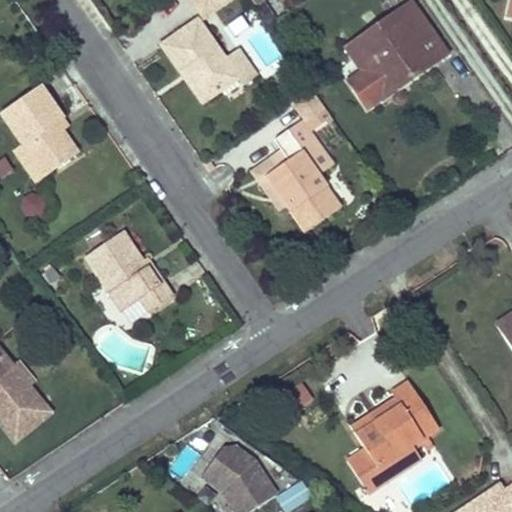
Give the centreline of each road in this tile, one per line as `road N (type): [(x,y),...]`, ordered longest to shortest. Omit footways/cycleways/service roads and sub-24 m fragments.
road 1 (residential): [(56,0),(290,327)]
road 2 (residential): [(19,507),(290,327)]
road 3 (residential): [(290,327),(511,189)]
road 4 (unknown): [(511,115),(424,0)]
